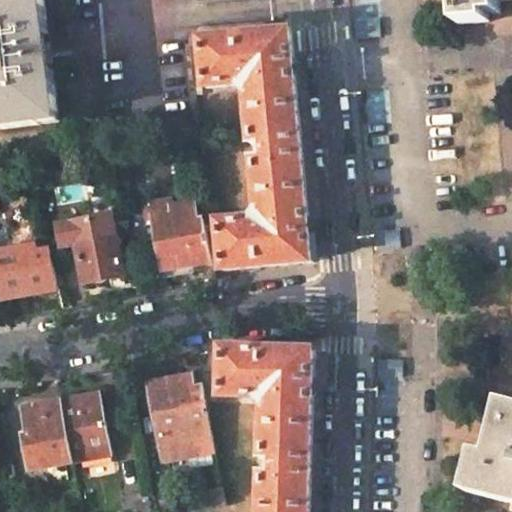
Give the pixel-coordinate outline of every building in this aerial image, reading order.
[(0,0),(0,129),(60,122),(55,85),(47,86),(39,21),(47,21),(44,0),(0,0)] [(511,0),(456,0),(459,24),(490,22),(489,15),(502,14),(501,1),(511,0)] [(221,223),(225,271),(313,263),(306,185),(299,109),(291,32),(198,41),(203,89),(243,86),(248,90),(254,146),(264,146),(265,156),(255,157),(260,213),(255,219),(221,223)] [(202,146),(199,129),(182,131),(184,150),(202,146)] [(155,219),(164,270),(212,261),(205,220),(198,221),(195,204),(173,208),(174,216),(155,219)] [(124,277),(117,237),(113,213),(55,224),(60,248),(78,244),(85,284),(124,277)] [(0,252),(0,278),(4,299),(59,289),(52,251),(37,253),(36,246),(0,252)] [(310,511),(311,511),(313,431),(316,351),(219,349),(217,397),(260,398),(265,404),(264,460),(273,460),(273,471),(263,471),(262,511),(310,511)] [(150,384),(165,462),(217,452),(204,386),(195,388),(193,376),(150,384)] [(62,400),(74,463),(113,455),(101,393),(62,400)] [(31,471),(74,463),(62,400),(23,408),(30,447),(26,448),(31,471)] [(479,451),(468,492),(511,503),(511,402),(505,401),(491,454),(479,451)] [(190,496),(193,511),(203,511),(227,506),(223,488),(190,496)] [(125,511),(150,511),(147,493),(123,498),(125,511)]
